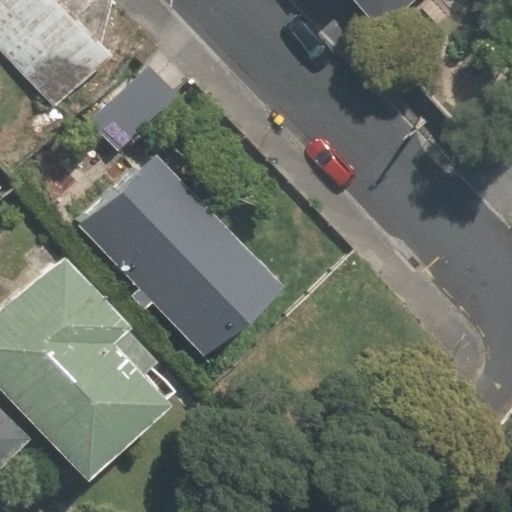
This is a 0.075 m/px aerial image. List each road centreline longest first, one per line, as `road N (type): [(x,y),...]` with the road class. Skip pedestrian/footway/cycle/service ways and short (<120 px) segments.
road 1 (residential): [(511,308),(223,0)]
road 2 (residential): [(511,362),(376,511)]
